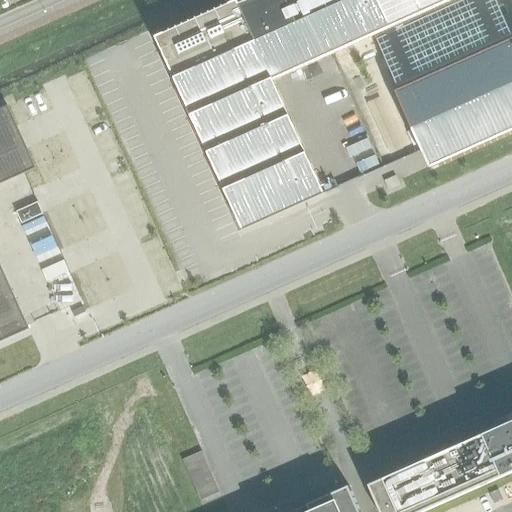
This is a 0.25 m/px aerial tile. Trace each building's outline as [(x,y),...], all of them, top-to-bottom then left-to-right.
[(237,1),(155,38),(242,231),(324,194),(273,82),(375,36),(399,91),(395,93),(421,150),(429,167),(430,169),(511,131),(511,37),(503,17),(507,15),(502,5),(498,7),(495,0),(249,0),(239,5),(237,1)] [(91,91),(83,72),(54,85),(63,104),(91,91)] [(316,99),(306,103),(313,124),(323,121),(316,99)] [(0,341),(28,329),(0,267),(0,184),(34,168),(7,107),(0,110),(0,341)] [(511,426),(510,428),(509,424),(474,439),(368,486),(377,505),(379,511),(424,511),(511,473),(511,426)] [(200,447),(182,455),(200,496),(219,488),(200,447)] [(307,505),(308,506),(310,511),(359,511),(348,487),(307,505)]
